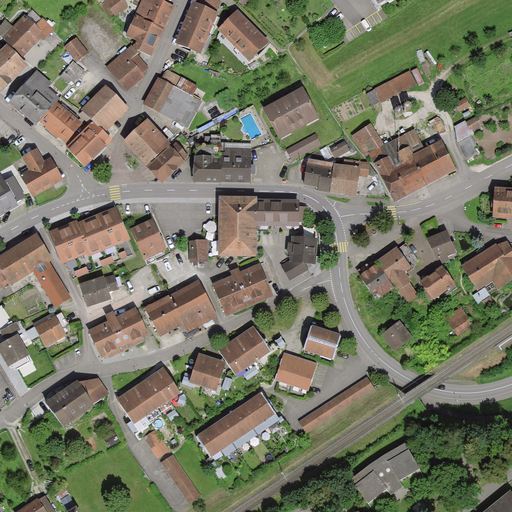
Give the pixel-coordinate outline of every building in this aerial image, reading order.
[(123,0),(107,0),(105,2),(115,15),(128,6),(123,0)] [(159,0),(143,0),(136,17),(164,29),(167,22),(174,7),(159,0)] [(200,0),(199,4),(194,2),(176,44),(201,54),(218,14),(216,12),(221,1),(219,0),(200,0)] [(239,10),(219,29),(250,61),(269,42),(239,10)] [(25,15),(13,27),(5,19),(0,26),(0,34),(6,40),(8,43),(22,57),(41,37),(44,40),(48,36),(36,24),(25,15)] [(160,38),(164,29),(136,17),(127,36),(138,41),(135,49),(152,56),(160,38)] [(36,24),(48,36),(55,29),(42,18),(36,24)] [(77,38),(65,47),(77,63),(89,53),(77,38)] [(22,57),(8,43),(0,50),(0,91),(0,92),(14,79),(29,64),(22,57)] [(131,45),(106,67),(127,91),(143,77),(140,74),(148,67),(137,55),(139,54),(131,45)] [(73,63),(62,76),(69,82),(71,79),(76,83),(84,72),(73,63)] [(40,122),(57,102),(61,98),(48,88),(53,82),(37,69),(9,103),(21,113),(37,126),(40,122)] [(410,71),(375,90),(382,104),(417,86),(410,71)] [(162,79),(159,78),(145,105),(189,128),(203,101),(194,96),(199,86),(174,73),(172,76),(165,72),(162,79)] [(129,109),(106,86),(82,110),(94,122),(105,133),(129,109)] [(303,87),(262,110),(279,141),(320,118),(303,87)] [(57,102),(40,122),(48,129),(57,136),(67,144),(84,123),(57,102)] [(460,141),(484,131),(479,117),(455,128),(460,141)] [(124,142),(146,167),(171,145),(149,120),(124,142)] [(94,122),(68,148),(85,167),(98,154),(113,140),(105,133),(94,122)] [(366,154),(370,152),(385,145),(371,124),(353,136),(366,154)] [(415,129),(385,145),(370,152),(394,201),(429,183),(456,169),(441,139),(425,148),(415,129)] [(316,133),(288,149),(294,160),(322,144),(316,133)] [(468,138),(459,143),(467,159),(477,154),(468,138)] [(177,141),(171,145),(146,167),(161,185),(186,163),(185,162),(190,157),(177,141)] [(345,141),(330,149),(335,158),(350,151),(345,141)] [(222,146),(222,183),(251,184),(252,171),(252,143),(222,143),(222,146)] [(222,183),(222,146),(197,145),(196,156),(194,156),(194,171),(194,183),(222,183)] [(19,175),(32,198),(63,180),(57,169),(51,158),(44,162),(37,149),(22,157),(29,170),(19,175)] [(342,164),(309,159),(304,185),(319,188),(318,191),(330,193),(357,197),(360,175),(369,177),(371,163),(343,159),(342,164)] [(0,216),(19,205),(18,203),(26,198),(13,176),(5,181),(0,173),(0,216)] [(511,188),(495,187),(493,218),(511,219),(511,188)] [(256,198),(220,198),(218,257),(256,258),(257,225),(299,226),(299,222),(307,223),(307,208),(299,207),(299,203),(256,202),(256,198)] [(89,257),(130,240),(116,207),(51,232),(63,262),(88,253),(89,257)] [(151,216),(129,227),(145,261),(168,250),(151,216)] [(453,246),(447,231),(428,238),(437,261),(440,259),(442,264),(449,261),(447,256),(456,253),(453,246)] [(317,239),(294,237),(293,244),(289,244),(288,256),(293,257),(292,261),(282,267),(290,281),(310,270),(306,264),(316,264),(317,239)] [(18,250),(0,261),(0,270),(8,284),(10,286),(33,273),(54,308),(71,298),(49,262),(52,260),(38,238),(18,250)] [(208,240),(187,241),(188,263),(210,262),(208,240)] [(496,244),(462,266),(478,291),(492,281),(497,290),(511,280),(511,248),(507,241),(497,245),(496,244)] [(396,248),(376,262),(378,264),(360,276),(378,301),(395,288),(406,304),(418,296),(408,282),(410,281),(405,274),(412,270),(409,266),(418,260),(407,245),(398,251),(396,248)] [(228,316),(274,296),(261,265),(214,285),(228,316)] [(420,282),(433,301),(456,287),(443,268),(420,282)] [(0,289),(8,284),(0,270),(0,289)] [(104,276),(80,284),(89,309),(112,301),(110,292),(119,289),(115,275),(105,278),(104,276)] [(188,333),(216,317),(198,284),(168,301),(147,313),(161,337),(183,325),(188,333)] [(486,288),(473,296),(478,303),(490,295),(486,288)] [(2,308),(0,308),(0,330),(2,329),(8,338),(23,328),(18,321),(13,324),(2,308)] [(150,335),(136,308),(116,318),(113,312),(106,316),(108,321),(88,332),(101,359),(108,356),(110,359),(145,342),(143,338),(150,335)] [(462,308),(446,319),(459,336),(474,324),(462,308)] [(44,345),(45,348),(67,335),(55,315),(26,331),(36,349),(44,345)] [(412,336),(400,322),(393,327),(381,337),(394,352),(412,336)] [(341,335),(312,326),(303,351),(332,360),(341,335)] [(271,352),(254,327),(219,351),(235,376),(271,352)] [(28,355),(17,336),(0,345),(0,353),(8,367),(28,355)] [(199,354),(190,383),(217,391),(227,363),(199,354)] [(284,354),(276,381),(309,391),(318,364),(299,358),(284,354)] [(180,392),(163,367),(117,399),(134,424),(180,392)] [(368,377),(300,422),(308,435),(376,390),(368,377)] [(79,382),(48,402),(52,407),(53,409),(64,425),(93,405),(110,394),(98,378),(79,382)] [(262,395),(199,436),(213,458),(276,416),(262,395)] [(202,496),(155,430),(144,438),(191,503),(202,496)] [(377,459),(351,479),(370,502),(390,488),(393,492),(403,486),(400,481),(420,470),(406,444),(377,459)] [(511,511),(511,493),(510,491),(484,511),(511,511)] [(40,500),(38,498),(16,511),(56,511),(46,496),(40,500)]
